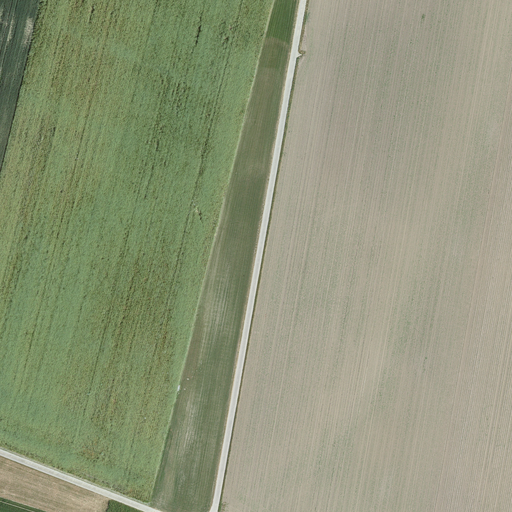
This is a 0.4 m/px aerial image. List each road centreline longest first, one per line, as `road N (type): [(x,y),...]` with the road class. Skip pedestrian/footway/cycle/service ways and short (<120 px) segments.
road 1 (track): [(213,511),(302,0)]
road 2 (track): [(0,453),(150,511)]
